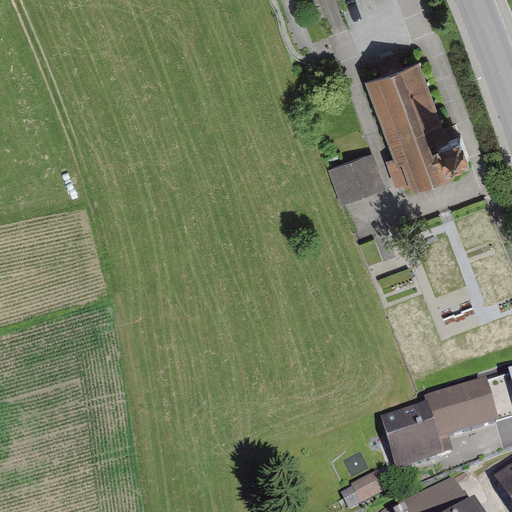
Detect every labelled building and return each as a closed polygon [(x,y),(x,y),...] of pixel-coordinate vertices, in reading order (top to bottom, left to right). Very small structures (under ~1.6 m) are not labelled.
[(462,133),(449,138),(445,128),(419,60),(368,79),(398,159),(388,162),(398,188),(405,185),(407,191),(456,172),(453,164),(471,157),(462,133)] [(387,189),(373,151),(330,167),(344,205),(387,189)] [(511,376),(428,403),(440,441),(511,417),(511,376)] [(428,403),(381,418),(398,471),(445,456),(440,441),(428,403)] [(386,494),(376,475),(353,486),(363,506),(386,494)] [(480,511),(455,477),(385,511),(480,511)] [(511,504),(511,480),(502,487),(511,504)]
